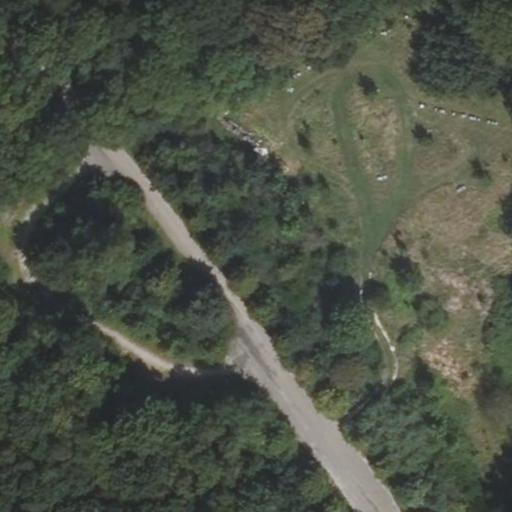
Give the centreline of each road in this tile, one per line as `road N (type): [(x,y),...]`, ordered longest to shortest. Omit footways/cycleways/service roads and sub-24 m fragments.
road 1 (unclassified): [(382,511),(192,249),(49,66),(0,18)]
road 2 (track): [(327,439),(368,409),(387,379),(368,295)]
